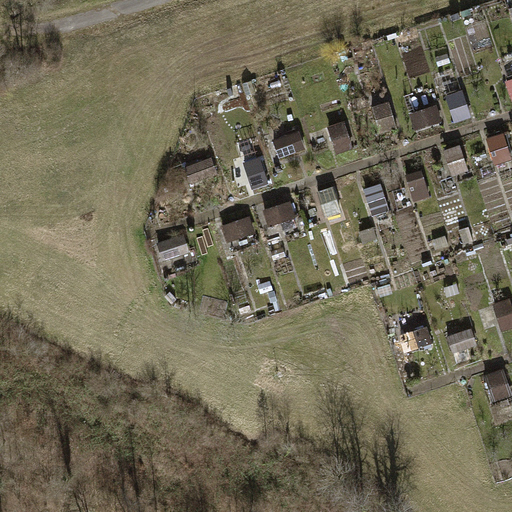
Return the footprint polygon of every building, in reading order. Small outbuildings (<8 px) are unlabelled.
[(445,95),(454,122),(471,116),(462,89),(445,95)] [(371,106),(380,134),(398,128),(389,100),(371,106)] [(410,113),(415,130),(441,121),(435,104),(410,113)] [(328,125),(336,153),(352,148),(344,120),(328,125)] [(272,138),(278,156),(304,148),(299,130),(272,138)] [(487,137),(494,163),(511,159),(503,133),(487,137)] [(443,149),(451,175),(468,169),(460,144),(443,149)] [(242,161),(251,189),(269,183),(259,156),(242,161)] [(183,167),(189,184),(216,173),(210,157),(183,167)] [(405,173),(413,199),(429,194),(421,168),(405,173)] [(363,188),(372,215),(388,210),(380,183),(363,188)] [(317,191),(325,217),(341,212),(333,186),(317,191)] [(262,210),(268,227),(295,218),(289,201),(262,210)] [(220,225),(226,242),(255,232),(249,216),(220,225)] [(156,243),(162,261),(189,252),(183,234),(156,243)] [(493,303),(502,330),(511,326),(511,304),(510,298),(493,303)] [(399,335),(405,352),(432,343),(427,326),(399,335)] [(442,333),(454,367),(473,360),(468,348),(477,344),(472,328),(459,332),(457,327),(442,333)] [(485,375),(494,402),(511,395),(511,393),(503,369),(485,375)]
